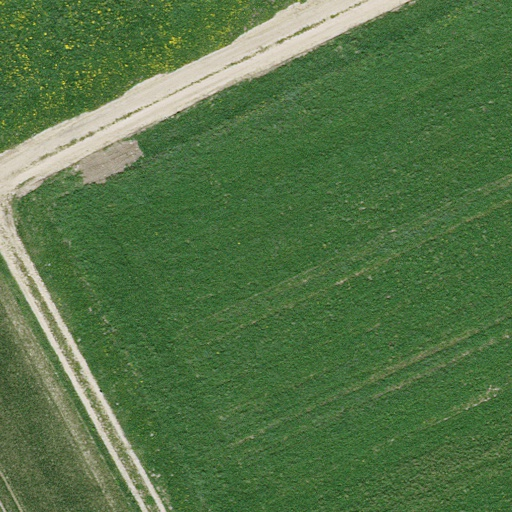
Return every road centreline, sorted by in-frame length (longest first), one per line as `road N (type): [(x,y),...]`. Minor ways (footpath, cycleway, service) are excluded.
road 1 (track): [(382,0),(0,180)]
road 2 (track): [(0,228),(153,511)]
